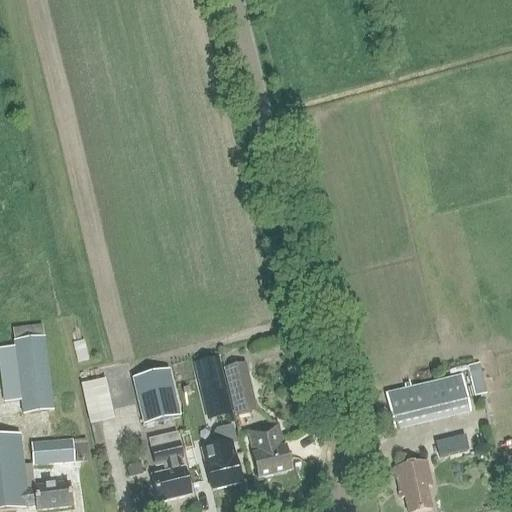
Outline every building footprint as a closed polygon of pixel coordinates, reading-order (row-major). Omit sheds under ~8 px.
[(52,413),(44,341),(15,344),(15,349),(0,351),(0,361),(5,404),(22,402),(23,416),(52,413)] [(227,401),(217,360),(197,365),(206,406),(227,401)] [(223,369),(235,417),(256,412),(245,364),(223,369)] [(132,378),(143,425),(179,417),(168,373),(168,370),(132,378)] [(470,414),(461,377),(384,396),(392,432),(470,414)] [(114,421),(106,381),(81,386),(90,427),(114,421)] [(283,450),(281,439),(277,427),(247,434),(253,458),(259,481),(291,473),(285,450),(283,450)] [(152,447),(157,469),(167,466),(169,476),(152,480),(158,505),(190,497),(184,471),(182,472),(180,463),(183,463),(177,440),(176,433),(150,439),(152,447)] [(37,511),(40,511),(71,509),(68,485),(34,489),(34,491),(26,492),(19,437),(0,439),(0,511),(13,511),(24,511),(24,509),(37,508),(37,511)] [(467,453),(464,438),(435,445),(438,459),(467,453)] [(34,467),(74,465),(87,464),(86,441),(72,443),(71,442),(31,446),(34,467)] [(241,485),(232,444),(202,452),(212,492),(241,485)] [(426,489),(431,487),(426,463),(392,470),(399,500),(404,499),(406,511),(428,511),(431,511),(426,489)]
